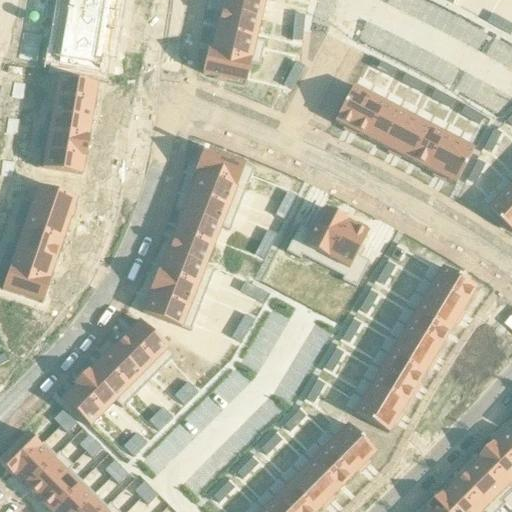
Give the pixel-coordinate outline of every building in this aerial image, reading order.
[(68,0),(57,68),(99,75),(102,61),(100,61),(110,0),(68,0)] [(263,0),(222,0),(219,12),(260,21),(264,1),(274,3),(274,2),(263,0)] [(219,12),(215,33),(264,44),(255,41),(260,21),(219,12)] [(493,14),(488,23),(500,29),(504,21),(493,14)] [(294,16),(293,29),(302,30),(304,17),(294,16)] [(504,21),(500,29),(511,36),(511,34),(511,24),(504,21)] [(293,29),(291,42),(301,43),(302,33),(302,30),(293,29)] [(207,52),(207,53),(259,66),(264,44),(215,33),(210,53),(207,52)] [(22,34),(17,60),(36,63),(41,37),(22,34)] [(207,53),(202,75),(245,85),(250,64),(259,66),(207,53)] [(375,61),(371,68),(381,74),(385,66),(375,61)] [(295,64),(289,75),(298,80),(304,68),(295,64)] [(381,74),(390,78),(394,71),(385,66),(381,74)] [(289,75),(283,87),(292,92),(298,80),(289,75)] [(405,76),(400,84),(410,89),(411,89),(415,81),(405,76)] [(57,79),(54,98),(93,105),(97,86),(57,79)] [(411,89),(410,89),(420,94),(424,86),(415,81),(411,89)] [(13,84),(12,91),(24,93),(25,85),(13,84)] [(352,88),(334,123),(334,124),(350,132),(369,96),(353,88),(352,88)] [(12,91),(11,99),(23,101),(24,93),(12,91)] [(434,92),(430,99),(440,105),(444,97),(434,92)] [(369,96),(350,132),(365,140),(384,104),(369,96)] [(440,105),(449,109),(453,102),(444,97),(440,105)] [(47,114),(46,115),(90,123),(93,105),(54,98),(51,115),(47,114)] [(384,104),(365,140),(380,147),(399,112),(384,104)] [(464,108),(460,115),(470,121),(474,114),(464,108)] [(399,112),(380,147),(395,155),(413,120),(399,112)] [(474,114),(470,121),(478,126),(483,119),(474,114)] [(39,131),(39,132),(89,141),(89,140),(88,139),(90,123),(46,115),(44,132),(39,131)] [(8,119),(7,127),(19,129),(20,121),(8,119)] [(413,120),(395,155),(410,163),(428,128),(413,120)] [(7,127),(6,135),(18,136),(19,129),(7,127)] [(428,128),(410,163),(425,171),(443,135),(428,128)] [(493,131),(488,141),(496,145),(501,135),(493,131)] [(39,132),(36,150),(86,158),(89,141),(39,132)] [(443,135),(425,171),(440,178),(458,143),(443,135)] [(488,141),(483,150),(491,154),(496,145),(488,141)] [(458,143),(440,178),(455,187),(473,151),(458,143)] [(36,150),(36,151),(40,152),(37,169),(81,177),(84,159),(85,159),(86,158),(36,150)] [(203,151),(195,172),(245,192),(253,170),(203,151)] [(2,162),(1,170),(13,171),(14,164),(2,162)] [(477,162),(472,172),(480,176),(485,166),(477,162)] [(1,170),(0,177),(12,179),(13,171),(1,170)] [(194,183),(190,193),(237,212),(245,192),(195,172),(191,182),(194,183)] [(472,172),(467,181),(475,185),(480,176),(472,172)] [(21,205),(21,206),(69,223),(76,201),(37,187),(30,208),(21,205)] [(511,187),(503,198),(511,206),(511,187)] [(190,193),(182,213),(229,232),(237,212),(190,193)] [(287,194),(281,205),(289,210),(295,198),(287,194)] [(511,206),(503,198),(490,211),(511,231),(511,206)] [(281,205),(274,217),(283,222),(289,210),(281,205)] [(21,206),(14,227),(18,228),(62,243),(69,223),(21,206)] [(299,227),(285,253),(299,261),(301,257),(322,268),(346,221),(324,210),(312,234),(299,227)] [(182,213),(174,233),(213,248),(220,229),(229,233),(229,232),(182,213)] [(346,221),(322,268),(343,279),(341,282),(355,289),(369,263),(356,256),(368,234),(346,223),(347,222),(346,221)] [(7,246),(7,247),(55,263),(62,243),(18,228),(12,247),(7,246)] [(267,232),(261,244),(269,249),(275,237),(267,232)] [(174,233),(166,253),(214,272),(214,271),(205,268),(213,248),(174,233)] [(261,244),(255,256),(263,260),(269,249),(261,244)] [(7,247),(0,266),(0,267),(49,284),(50,283),(48,282),(55,263),(7,247)] [(396,250),(390,259),(398,263),(403,254),(396,250)] [(157,272),(157,273),(206,292),(214,272),(166,253),(159,273),(157,272)] [(387,264),(382,273),(389,278),(395,269),(387,264)] [(0,267),(0,290),(42,305),(49,284),(0,267)] [(442,269),(432,284),(467,305),(476,290),(442,269)] [(157,273),(149,293),(198,312),(206,292),(157,273)] [(382,273),(376,283),(384,287),(389,278),(382,273)] [(240,293),(243,295),(251,299),(256,290),(244,284),(240,293)] [(432,284),(424,299),(458,319),(467,305),(432,284)] [(256,290),(251,299),(263,305),(268,296),(256,290)] [(150,294),(142,315),(190,333),(198,312),(149,293),(149,294),(150,294)] [(370,293),(364,302),(372,307),(377,297),(370,293)] [(424,299),(415,313),(449,334),(458,319),(424,299)] [(364,302),(359,311),(366,316),(372,307),(364,302)] [(415,313),(406,327),(440,348),(449,334),(415,313)] [(245,316),(238,328),(246,333),(253,321),(245,316)] [(139,322),(126,336),(160,371),(174,357),(139,322)] [(353,322),(347,331),(355,335),(360,326),(353,322)] [(406,327),(398,342),(432,363),(440,348),(406,327)] [(238,328),(231,339),(240,344),(246,333),(238,328)] [(347,331),(342,340),(349,345),(355,335),(347,331)] [(126,336),(113,349),(148,384),(160,371),(126,336)] [(398,342),(389,356),(423,377),(432,363),(398,342)] [(113,349),(100,361),(135,396),(148,384),(113,349)] [(335,351),(330,360),(337,364),(343,355),(335,351)] [(4,354),(0,355),(0,365),(8,362),(4,354)] [(389,356),(380,371),(414,391),(423,377),(389,356)] [(330,360),(324,369),(332,374),(337,364),(330,360)] [(87,372),(86,373),(122,409),(135,396),(100,361),(88,373),(87,372)] [(380,371),(372,385),(406,406),(414,391),(380,371)] [(86,373),(74,386),(103,415),(115,403),(122,410),(122,409),(86,373)] [(317,382),(311,391),(319,396),(324,386),(317,382)] [(187,384),(180,391),(190,400),(197,393),(187,384)] [(372,385),(363,399),(397,420),(406,406),(372,385)] [(74,387),(61,400),(89,428),(103,415),(74,386),(73,387),(74,387)] [(180,391),(174,398),(183,407),(190,400),(180,391)] [(311,391),(306,400),(313,405),(319,396),(311,391)] [(363,399),(354,415),(388,435),(397,420),(363,399)] [(162,409),(155,416),(164,426),(171,419),(162,409)] [(63,412),(53,421),(60,428),(70,419),(63,412)] [(299,412),(291,420),(298,426),(305,418),(299,412)] [(155,416),(148,423),(158,433),(164,426),(155,416)] [(70,419),(60,428),(67,435),(76,426),(70,419)] [(291,420),(284,427),(290,434),(298,426),(291,420)] [(347,427),(334,439),(363,468),(375,455),(347,427)] [(497,446),(496,447),(511,462),(511,435),(509,433),(497,446)] [(26,435),(0,461),(0,466),(11,477),(43,445),(43,444),(39,448),(26,435)] [(136,435),(130,442),(139,451),(146,444),(136,435)] [(275,436),(268,444),(274,450),(281,442),(275,436)] [(88,437),(79,447),(85,454),(95,444),(88,437)] [(334,439),(323,451),(351,479),(363,468),(334,439)] [(130,442),(123,449),(132,458),(139,451),(130,442)] [(95,444),(85,454),(92,460),(102,451),(95,444)] [(268,444),(260,451),(266,458),(274,450),(268,444)] [(43,445),(11,477),(11,478),(12,477),(24,489),(59,454),(55,457),(43,445)] [(482,458),(481,459),(482,460),(483,459),(511,487),(511,486),(511,462),(496,447),(497,446),(496,445),(495,446),(482,458)] [(323,451),(311,463),(339,491),(351,479),(323,451)] [(59,454),(24,489),(37,502),(72,467),(59,454)] [(482,460),(470,472),(502,504),(503,503),(511,493),(511,486),(511,487),(483,459),(482,460)] [(251,460),(244,467),(250,474),(258,466),(251,460)] [(114,463),(104,472),(111,479),(120,470),(114,463)] [(311,463),(299,475),(327,503),(339,491),(311,463)] [(72,467),(37,502),(47,511),(52,511),(81,483),(69,471),(73,468),(72,467)] [(244,467),(236,475),(242,481),(250,474),(244,467)] [(120,470),(111,479),(118,486),(127,477),(121,470),(120,470)] [(470,472),(458,485),(484,511),(500,511),(506,506),(503,503),(502,504),(470,472)] [(299,475),(287,487),(312,511),(318,511),(327,503),(299,475)] [(81,483),(52,511),(77,511),(94,496),(81,483)] [(144,484),(134,493),(141,500),(150,491),(144,484)] [(228,484),(220,491),(226,497),(234,490),(228,484)] [(445,497),(459,511),(484,511),(458,485),(445,497)] [(312,511),(287,487),(275,499),(288,511),(312,511)] [(150,491),(141,500),(148,507),(157,497),(150,491)] [(220,491),(212,499),(219,505),(226,497),(220,491)] [(94,496),(77,511),(103,511),(110,505),(106,508),(94,496)] [(431,509),(430,510),(431,511),(432,510),(433,511),(459,511),(445,497),(445,496),(444,497),(431,509)] [(288,511),(275,499),(263,511),(264,511),(288,511)]
